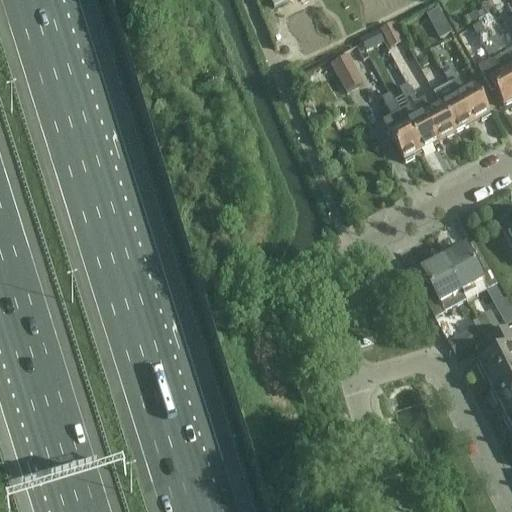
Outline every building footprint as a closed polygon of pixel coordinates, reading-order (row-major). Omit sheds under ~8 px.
[(274,10),(294,0),(270,0),(269,1),(274,10)] [(483,12),(476,16),(479,21),(486,17),(494,12),(490,4),(481,8),(483,12)] [(494,94),(503,109),(511,103),(511,82),(489,42),(480,25),(472,29),(491,64),(478,71),(491,96),(494,94)] [(392,26),(379,33),(390,52),(402,45),(392,26)] [(446,26),(434,33),(439,42),(451,36),(446,26)] [(366,54),(383,46),(377,33),(360,42),(366,54)] [(511,52),(507,56),(497,37),(489,42),(511,82),(511,52)] [(331,68),(346,95),(362,86),(347,59),(331,68)] [(449,67),(441,72),(445,79),(446,79),(472,126),(480,121),(482,123),(490,119),(489,117),(474,89),(465,95),(457,81),(449,67)] [(445,79),(441,72),(433,76),(442,91),(449,104),(440,108),(455,135),(472,126),(446,79),(445,79)] [(406,127),(407,126),(421,154),(438,145),(423,117),(423,118),(416,105),(408,91),(400,95),(408,110),(400,114),(406,127)] [(412,159),(421,154),(407,126),(406,127),(400,114),(390,97),(382,102),(391,119),(382,124),(390,137),(389,137),(404,164),(404,163),(405,166),(413,161),(412,159)] [(455,135),(440,108),(431,113),(424,100),(417,105),(423,117),(438,145),(455,135)] [(324,121),(318,110),(309,115),(315,126),(324,121)] [(511,252),(511,220),(498,228),(511,252)] [(481,257),(471,262),(465,251),(465,250),(442,263),(461,297),(483,285),(487,292),(488,293),(498,287),(491,275),(490,276),(481,257)] [(442,263),(421,274),(444,316),(465,304),(461,297),(442,263)] [(502,314),(500,320),(505,329),(511,325),(511,312),(510,310),(502,314)] [(488,314),(476,321),(484,334),(496,328),(488,314)] [(476,365),(490,392),(511,380),(511,331),(481,348),(487,360),(480,364),(476,365)] [(449,346),(455,357),(465,351),(459,341),(449,346)] [(504,419),(511,415),(511,380),(490,392),(504,419)]
